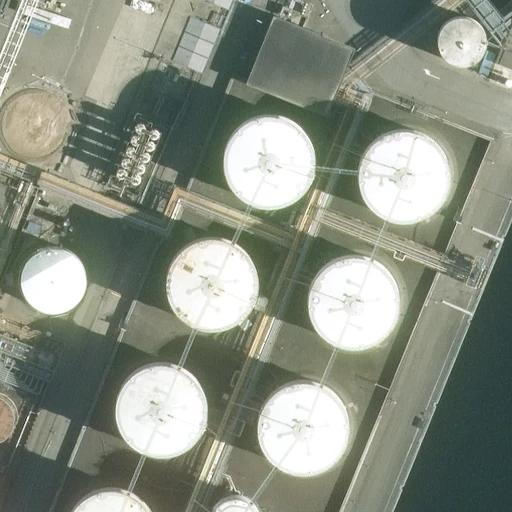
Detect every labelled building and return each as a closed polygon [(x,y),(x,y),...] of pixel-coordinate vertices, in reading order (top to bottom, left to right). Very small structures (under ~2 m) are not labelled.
[(203,0),(230,10),(233,0),(203,0)] [(511,0),(467,0),(488,27),(511,6),(511,0)] [(171,60),(202,74),(222,30),(190,16),(171,60)] [(438,34),(438,36),(438,38),(437,40),(437,41),(438,44),(438,46),(439,48),(440,50),(441,52),(442,55),(444,57),(446,59),(448,60),(450,61),(451,62),(454,63),(456,64),(459,64),(462,64),(463,64),(466,64),(468,63),(470,63),(472,62),(475,60),(476,59),(479,57),(480,55),(481,54),(483,52),(484,50),(484,49),(484,48),(485,46),(485,44),(485,41),(485,39),(485,37),(485,35),(484,33),(484,31),(483,29),(482,27),(480,25),(478,23),(477,22),(475,20),(472,19),(470,18),(468,17),(466,17),(464,16),(461,16),(460,16),(458,16),(455,17),(453,18),(451,19),(449,20),(447,21),(446,22),(444,24),(442,26),(441,28),(440,30),(439,32),(438,34)] [(351,52),(272,21),(246,87),(325,118),(351,52)] [(511,22),(495,64),(511,70),(511,22)] [(493,74),(493,75),(493,76),(493,77),(493,78),(493,79),(494,79),(494,80),(494,81),(495,81),(495,82),(496,83),(497,83),(498,84),(499,84),(500,84),(501,85),(502,84),(503,84),(504,84),(505,84),(505,83),(506,83),(507,82),(507,81),(508,81),(508,80),(509,79),(509,78),(509,77),(509,76),(509,75),(509,74),(508,73),(508,72),(507,71),(506,70),(505,69),(504,69),(503,69),(502,69),(501,69),(500,69),(499,69),(498,69),(497,70),(496,70),(496,71),(495,71),(495,72),(494,72),(494,73),(494,74),(493,74)] [(179,101),(189,77),(180,73),(170,97),(179,101)] [(6,111),(4,114),(4,115),(3,118),(3,121),(2,124),(2,125),(2,128),(3,131),(3,134),(4,138),(6,141),(7,143),(9,145),(10,148),(14,151),(16,152),(19,155),(23,157),(26,157),(30,158),(33,158),(36,158),(40,158),(45,157),(47,156),(50,155),(52,153),(56,151),(58,149),(60,147),(62,143),(64,139),(66,136),(66,135),(67,132),(67,129),(67,126),(67,123),(67,121),(66,118),(65,115),(64,112),(63,110),(60,106),(59,104),(57,102),(54,100),(52,99),(50,97),(47,96),(44,95),(42,94),(39,94),(36,94),(33,94),(30,94),(27,94),(25,95),(22,96),(19,97),(17,99),(15,100),(12,102),(10,104),(9,107),(7,109),(6,111)] [(293,122),(272,115),(250,118),(238,127),(227,141),(223,157),(225,172),(230,185),(241,196),(254,203),(276,205),(291,200),(303,191),(312,174),(314,153),(311,141),(302,128),(293,122)] [(145,129),(145,127),(145,126),(144,125),(143,124),(142,123),(141,123),(140,123),(138,123),(138,124),(136,125),(135,126),(135,127),(135,128),(135,129),(135,130),(136,131),(137,132),(138,132),(139,133),(140,133),(141,133),(142,132),(143,132),(144,131),(145,130),(145,129)] [(159,133),(158,132),(158,130),(156,129),(155,129),(154,129),(153,129),(151,129),(150,130),(150,131),(149,132),(149,133),(149,134),(149,135),(149,136),(150,137),(151,138),(152,138),(153,138),(154,138),(155,138),(156,138),(157,137),(158,136),(158,135),(159,134),(159,133)] [(428,136),(407,129),(385,133),(373,141),(363,155),(359,170),(360,185),(366,198),(376,209),(389,216),(411,218),(426,213),(437,204),(447,188),(448,167),(445,155),(436,142),(428,136)] [(140,140),(140,139),(140,138),(140,137),(139,136),(138,135),(136,135),(135,134),(134,135),(133,135),(132,136),(131,137),(130,138),(130,139),(130,141),(131,142),(132,143),(133,144),(134,144),(135,144),(136,144),(137,144),(138,143),(139,143),(140,141),(140,140)] [(154,144),(154,143),(153,142),(152,141),(151,141),(150,140),(149,140),(148,140),(147,141),(146,141),(145,142),(144,143),(144,144),(144,145),(144,146),(144,147),(145,148),(146,149),(147,150),(148,150),(149,150),(150,150),(151,150),(152,149),(153,148),(153,147),(154,146),(154,145),(154,144)] [(136,152),(136,150),(135,149),(135,148),(134,147),(133,147),(132,146),(131,146),(130,146),(129,146),(128,146),(127,148),(126,148),(126,149),(126,150),(126,151),(126,152),(126,153),(127,155),(128,155),(129,156),(131,156),(132,156),(133,155),(134,154),(135,154),(135,153),(136,152)] [(149,157),(149,155),(148,154),(148,153),(147,152),(145,152),(144,152),(143,152),(142,152),(141,153),(140,153),(140,154),(139,155),(139,156),(139,157),(139,158),(140,159),(140,160),(141,160),(142,161),(143,161),(144,162),(145,161),(146,161),(147,160),(148,160),(148,159),(149,158),(149,157)] [(131,162),(131,161),(130,160),(129,159),(128,158),(127,157),(125,157),(124,157),(123,158),(122,159),(122,160),(121,161),(121,162),(121,163),(121,164),(122,166),(123,166),(124,167),(125,167),(126,167),(127,167),(128,166),(129,166),(130,165),(130,164),(131,163),(131,162)] [(145,168),(144,167),(144,165),(143,164),(142,164),(141,163),(139,163),(138,163),(137,164),(136,164),(135,166),(135,167),(135,168),(135,169),(135,170),(136,171),(137,172),(138,173),(139,173),(140,173),(141,173),(142,172),(143,171),(144,170),(144,169),(145,168)] [(126,174),(126,172),(126,171),(125,170),(124,169),(122,169),(121,169),(120,169),(119,169),(117,170),(117,171),(117,172),(116,172),(116,173),(117,175),(117,176),(118,177),(119,178),(120,178),(121,178),(122,178),(123,178),(124,178),(125,177),(125,176),(126,175),(126,174)] [(140,179),(140,178),(139,177),(138,176),(138,175),(136,174),(134,174),(133,174),(132,175),(131,176),(130,177),(130,178),(130,179),(130,180),(131,181),(131,183),(132,183),(133,184),(134,184),(135,184),(136,184),(137,183),(138,183),(139,182),(140,181),(140,180),(140,179)] [(32,227),(31,228),(31,229),(32,231),(33,233),(33,235),(34,236),(36,236),(37,237),(39,237),(41,237),(43,237),(44,236),(45,235),(46,234),(47,233),(48,231),(48,230),(48,229),(48,228),(47,226),(47,224),(46,223),(45,222),(43,222),(42,221),(41,221),(39,221),(38,221),(36,221),(35,222),(34,223),(33,225),(32,226),(32,227)] [(237,243),(215,236),(194,240),(181,248),(171,262),(167,278),(168,293),(174,306),(184,318),(198,325),(220,327),(235,321),(246,312),(256,296),(258,274),(254,263),(245,250),(237,243)] [(22,269),(21,272),(21,275),(20,278),(20,279),(21,284),(21,286),(22,289),(23,292),(25,294),(27,298),(30,301),(32,303),(34,305),(37,306),(39,307),(43,309),(46,310),(49,310),(53,310),(54,310),(59,310),(61,309),(64,308),(67,307),(70,305),(73,303),(76,300),(78,298),(79,296),(81,294),(82,291),(83,290),(83,288),(84,286),(85,283),(85,280),(85,277),(85,274),(84,271),(83,269),(82,266),(81,263),(80,261),(77,257),(75,255),(73,253),(71,252),(67,250),(65,248),(62,247),(59,247),(56,246),(52,246),(51,246),(48,246),(44,247),(41,248),(38,249),(36,251),(34,252),(31,254),(29,256),(27,259),(25,262),(24,264),(23,267),(22,269)] [(378,262),(357,255),(335,259),(323,267),(313,281),(308,297),(310,312),(315,325),(326,336),(339,343),(361,345),(376,340),(388,331),(397,314),(399,293),(395,282),(386,268),(378,262)] [(9,306),(0,303),(0,310),(6,313),(9,306)] [(186,369),(165,362),(143,366),(131,374),(120,388),(116,404),(118,418),(123,431),(134,443),(147,450),(169,452),(184,446),(195,437),(205,421),(207,400),(203,388),(194,375),(186,369)] [(318,383),(304,380),(289,382),(276,389),(266,400),(260,413),(258,428),(262,442),(269,455),(281,464),(295,469),(310,469),(324,465),(336,456),(344,444),(348,430),(347,415),(341,401),(331,390),(318,383)] [(14,419),(14,416),(14,413),(14,412),(13,410),(12,407),(11,405),(10,403),(8,401),(6,399),(4,398),(3,397),(1,396),(0,395),(0,439),(2,439),(4,437),(6,436),(8,434),(9,432),(11,430),(12,428),(13,425),(13,424),(14,422),(14,419)] [(123,490),(114,488),(105,488),(96,491),(88,494),(81,500),(75,507),(71,511),(151,511),(146,504),(140,498),(132,493),(123,490)] [(232,494),(224,496),(215,504),(211,511),(257,511),(256,508),(250,499),(241,495),(232,494)]
